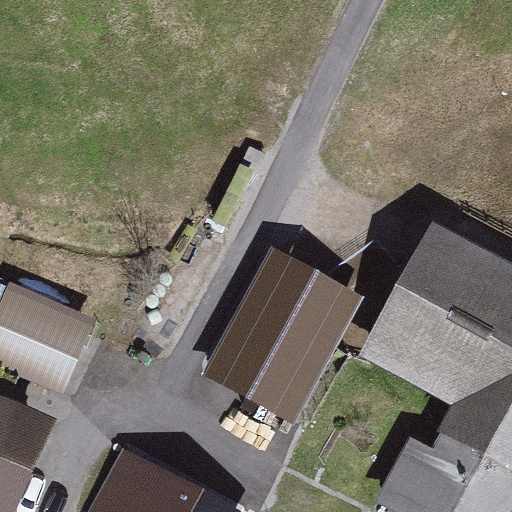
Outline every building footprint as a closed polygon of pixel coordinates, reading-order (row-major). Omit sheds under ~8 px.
[(511,511),(511,277),(435,233),(358,366),(446,417),(392,510),(395,511),(511,511)] [(280,251),(206,381),(292,429),(365,299),(280,251)] [(6,286),(0,300),(0,369),(64,397),(95,324),(6,286)] [(14,511),(51,433),(0,409),(0,511),(14,511)] [(233,511),(122,449),(86,511),(233,511)]
